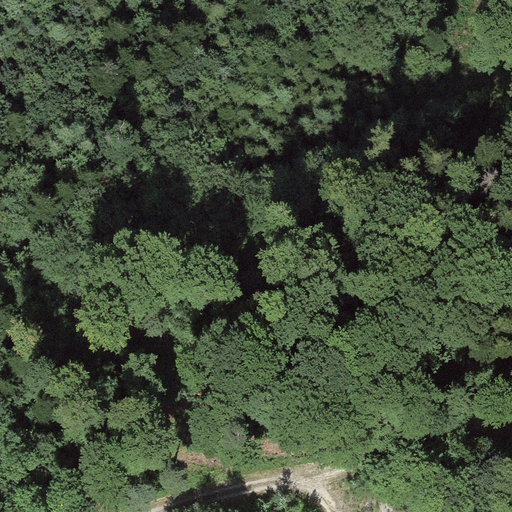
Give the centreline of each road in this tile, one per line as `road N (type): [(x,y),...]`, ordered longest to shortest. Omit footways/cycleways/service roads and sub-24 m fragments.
road 1 (track): [(293,477),(511,422)]
road 2 (track): [(177,511),(293,477),(336,511)]
